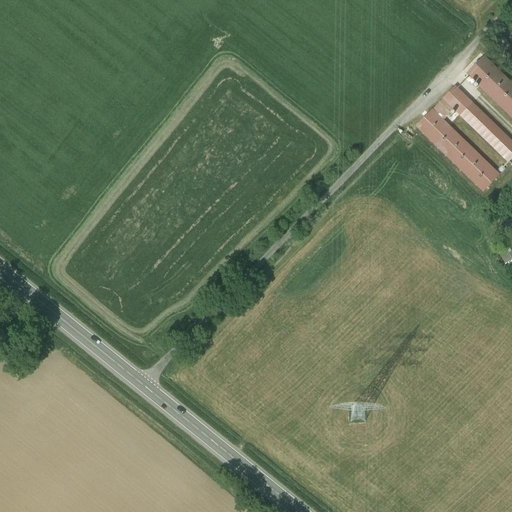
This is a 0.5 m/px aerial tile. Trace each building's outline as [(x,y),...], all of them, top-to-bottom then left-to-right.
[(511,84),(484,57),(467,75),(511,118),(511,84)] [(511,163),(511,143),(455,88),(443,99),(444,100),(449,105),(449,106),(510,165),(511,163)] [(444,100),(432,111),(438,117),(449,105),(444,100)] [(438,117),(432,111),(416,127),(483,193),(499,176),(438,117)] [(505,228),(511,225),(511,219),(503,222),(505,228)] [(508,271),(511,268),(511,253),(509,247),(499,252),(508,271)]
